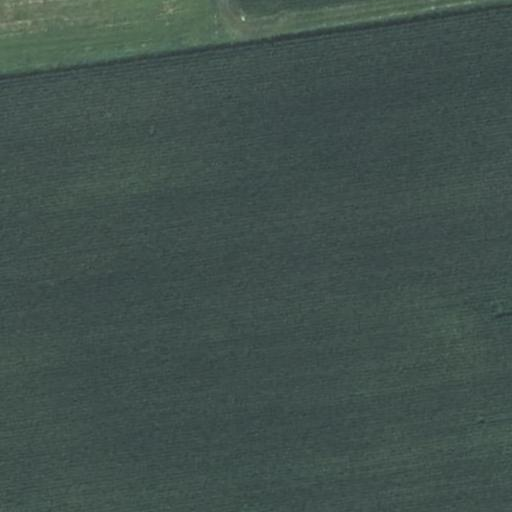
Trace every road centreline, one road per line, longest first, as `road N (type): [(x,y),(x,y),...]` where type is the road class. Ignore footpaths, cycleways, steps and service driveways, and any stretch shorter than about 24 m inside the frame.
road 1 (track): [(227,30),(457,0)]
road 2 (track): [(0,64),(227,30)]
